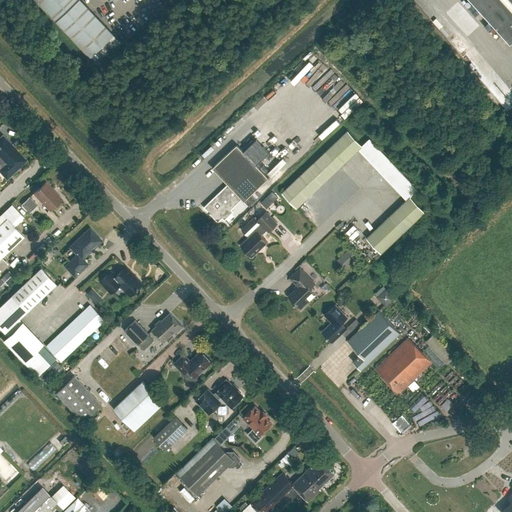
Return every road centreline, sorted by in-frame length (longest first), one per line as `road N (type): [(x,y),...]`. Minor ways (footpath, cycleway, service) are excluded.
road 1 (unclassified): [(365,473),(0,82)]
road 2 (unclassified): [(365,473),(415,439),(511,405)]
